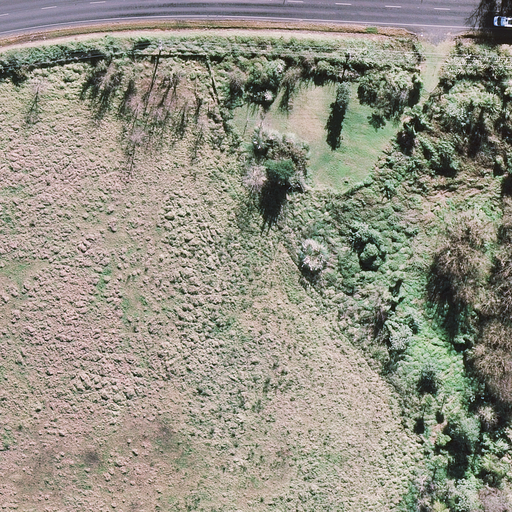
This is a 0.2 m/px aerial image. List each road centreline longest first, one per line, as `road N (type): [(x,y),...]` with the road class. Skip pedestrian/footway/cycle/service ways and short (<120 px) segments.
road 1 (secondary): [(261,0),(511,10)]
road 2 (secondary): [(0,21),(175,0)]
